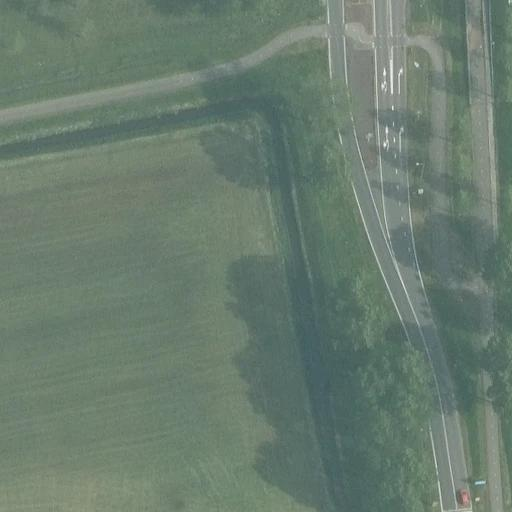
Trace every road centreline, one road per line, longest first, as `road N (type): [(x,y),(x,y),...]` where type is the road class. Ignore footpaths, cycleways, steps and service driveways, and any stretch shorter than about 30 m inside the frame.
road 1 (tertiary): [(333,0),(354,172),(397,273)]
road 2 (tertiary): [(454,511),(441,411),(397,273)]
road 3 (tertiary): [(397,273),(383,94)]
